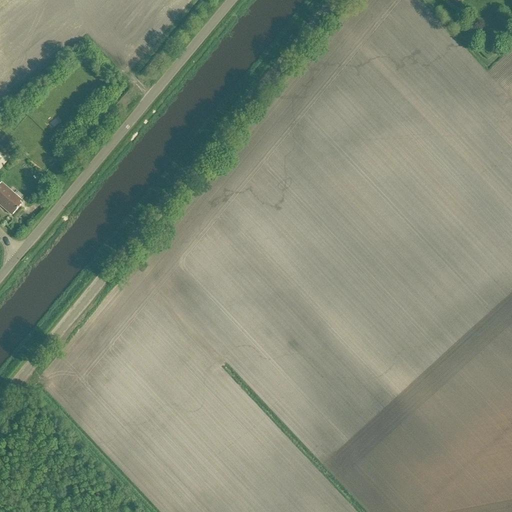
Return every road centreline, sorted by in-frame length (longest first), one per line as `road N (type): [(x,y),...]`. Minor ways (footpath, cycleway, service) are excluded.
road 1 (tertiary): [(0,403),(342,0)]
road 2 (unclassified): [(19,254),(230,0)]
